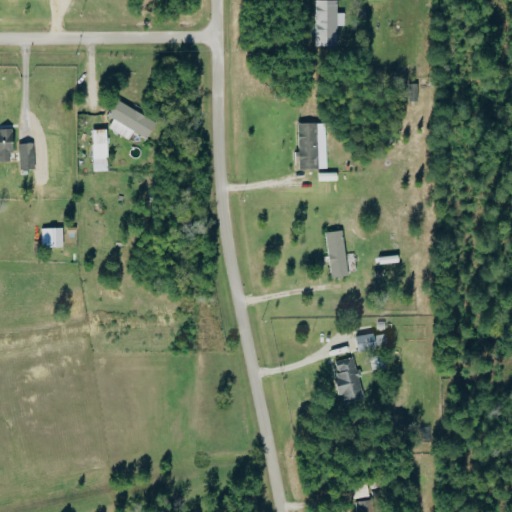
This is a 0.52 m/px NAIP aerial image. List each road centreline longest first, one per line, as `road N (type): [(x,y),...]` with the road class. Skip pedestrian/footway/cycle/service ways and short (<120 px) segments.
road 1 (residential): [(215,0),(223,227),(280,511)]
road 2 (residential): [(0,37),(216,37)]
